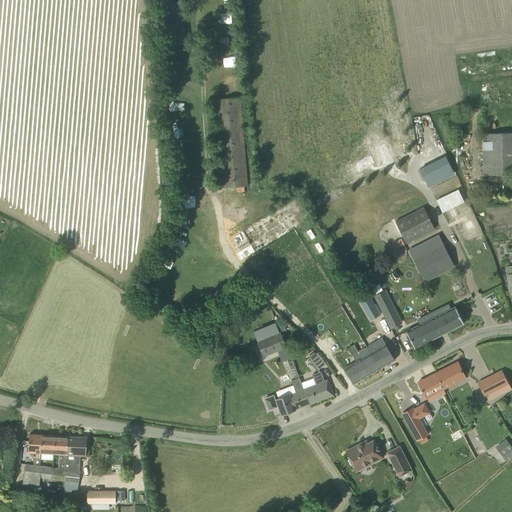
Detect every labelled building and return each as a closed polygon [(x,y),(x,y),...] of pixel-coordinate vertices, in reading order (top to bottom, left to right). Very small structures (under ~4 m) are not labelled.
[(248,185),(240,97),(215,99),(223,188),(236,187),(236,192),(244,191),(244,186),(248,185)] [(482,175),(511,174),(511,132),(482,133),(482,175)] [(427,183),(453,171),(446,156),(419,168),(421,172),(421,171),(427,183)] [(457,189),(435,200),(442,213),(464,202),(457,189)] [(300,194),(297,196),(229,236),(237,250),(234,252),(239,261),(243,259),(243,260),(314,218),(300,194)] [(453,219),(466,214),(463,205),(449,210),(453,219)] [(406,243),(435,229),(424,206),(395,221),(406,243)] [(438,234),(408,250),(423,279),(453,264),(443,245),(438,234)] [(401,238),(391,243),(395,250),(404,245),(401,238)] [(382,292),(374,296),(392,330),(400,325),(382,292)] [(369,298),(361,303),(371,320),(379,315),(374,305),(369,298)] [(330,301),(311,316),(325,335),(344,320),(330,301)] [(418,326),(406,332),(410,340),(414,349),(463,324),(459,315),(455,307),(449,310),(444,313),(428,321),(418,326)] [(280,331),(256,341),(263,357),(286,347),(280,331)] [(356,361),(344,368),(348,375),(353,384),(395,359),(390,351),(382,337),(368,345),(369,346),(365,348),(365,347),(358,351),(354,344),(348,348),(356,361)] [(288,352),(279,356),(282,362),(287,360),(289,359),(291,358),(288,352)] [(325,364),(316,352),(309,358),(318,370),(325,364)] [(291,358),(287,360),(294,378),(298,376),(291,358)] [(444,388),(465,377),(457,362),(436,373),(444,388)] [(501,370),(477,382),(484,396),(508,384),(501,370)] [(301,382),(309,404),(333,395),(327,380),(324,381),(320,371),(312,375),(313,378),(301,382)] [(426,397),(444,388),(436,373),(418,382),(426,397)] [(281,387),(291,383),(288,374),(278,378),(281,387)] [(272,396),(264,399),(268,410),(278,406),(281,415),(309,404),(301,382),(299,378),(291,381),(295,392),(289,394),(274,400),(272,396)] [(413,406),(400,413),(415,441),(428,434),(419,418),(429,412),(424,402),(413,407),(413,406)] [(436,436),(446,431),(436,413),(426,419),(436,436)] [(41,453),(42,435),(29,434),(28,452),(34,458),(33,465),(40,465),(41,453)] [(55,435),(42,435),(41,453),(53,454),(55,435)] [(65,469),(66,454),(67,436),(55,435),(53,454),(59,454),(58,468),(65,469)] [(79,471),(80,455),(86,456),(87,437),(67,436),(66,454),(65,469),(79,471)] [(383,457),(374,440),(367,443),(366,441),(346,451),(356,471),(383,457)] [(511,447),(507,441),(497,448),(503,457),(511,450),(511,447)] [(387,453),(399,476),(411,470),(399,447),(387,453)] [(33,465),(25,463),(24,476),(40,478),(40,477),(40,466),(40,465),(33,465)] [(40,466),(40,477),(52,479),(53,467),(40,466)] [(53,467),(52,479),(64,481),(65,469),(58,468),(53,467)] [(65,469),(64,481),(62,498),(76,500),(79,482),(80,471),(79,471),(65,469)] [(40,478),(24,476),(22,484),(39,486),(40,478)] [(115,503),(115,490),(87,491),(87,503),(115,503)]
